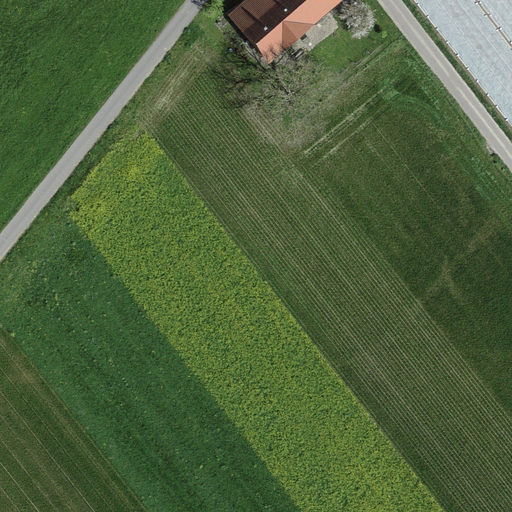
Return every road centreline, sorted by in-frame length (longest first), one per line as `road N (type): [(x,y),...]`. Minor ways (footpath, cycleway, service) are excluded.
road 1 (track): [(194,0),(0,228)]
road 2 (track): [(388,0),(511,155)]
